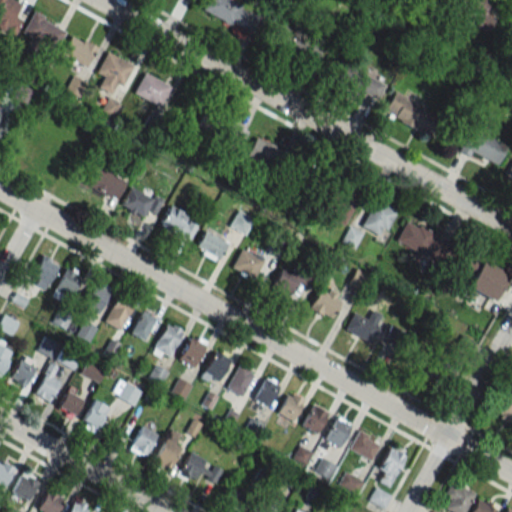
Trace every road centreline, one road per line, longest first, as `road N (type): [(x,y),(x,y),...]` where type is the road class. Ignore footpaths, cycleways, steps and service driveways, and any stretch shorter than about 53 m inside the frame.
road 1 (residential): [(0,191),(511,475)]
road 2 (residential): [(100,0),(511,228)]
road 3 (residential): [(403,511),(511,318)]
road 4 (residential): [(0,421),(164,511)]
